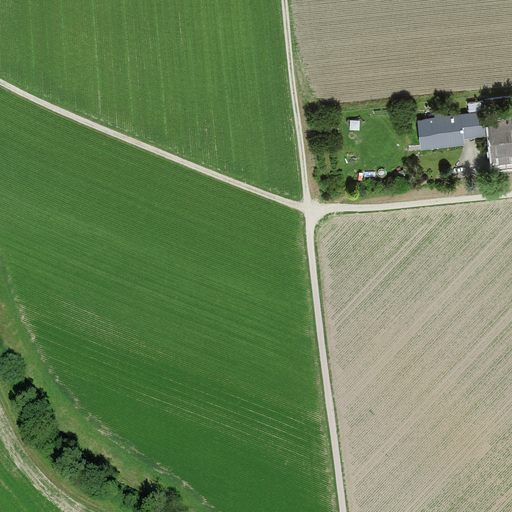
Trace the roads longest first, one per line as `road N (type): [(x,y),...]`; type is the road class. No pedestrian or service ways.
road 1 (track): [(341,511),(283,0)]
road 2 (track): [(306,210),(0,79)]
road 3 (track): [(306,210),(511,182)]
